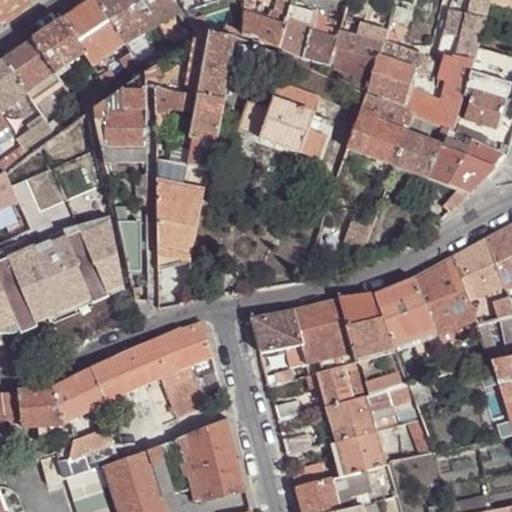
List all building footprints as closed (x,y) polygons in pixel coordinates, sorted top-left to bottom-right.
[(17,16),(32,5),(29,0),(0,0),(0,28),(17,16)] [(92,67),(124,44),(93,0),(90,0),(67,17),(60,21),(84,54),(92,67)] [(93,0),(124,44),(181,12),(172,0),(93,0)] [(182,14),(223,1),(226,0),(172,0),(181,12),(182,14)] [(511,0),(491,0),(491,4),(508,9),(505,19),(511,21),(511,0)] [(243,11),(243,35),(276,51),(287,9),(288,8),(288,7),(281,6),(275,25),(248,17),(249,12),(243,11)] [(287,9),(276,51),(302,62),(313,25),(315,17),(287,9)] [(204,16),(191,21),(203,35),(210,31),(204,16)] [(55,74),(84,54),(60,21),(37,38),(32,41),(55,74)] [(339,32),(329,68),(335,70),(334,75),(349,82),(348,84),(368,93),(385,36),(342,23),(339,32)] [(313,25),(302,62),(328,70),(329,68),(339,32),(313,25)] [(401,111),(452,132),(456,120),(464,92),(469,77),(476,52),(477,46),(441,36),(435,57),(451,62),(437,105),(407,94),(414,75),(422,78),(426,68),(423,65),(426,61),(394,48),(397,39),(393,38),(396,30),(388,27),(385,36),(368,93),(368,94),(378,99),(377,102),(400,113),(401,111)] [(221,103),(234,38),(210,35),(197,98),(221,103)] [(26,95),(55,74),(32,41),(9,57),(3,62),(26,95)] [(152,53),(158,64),(176,54),(172,46),(168,49),(166,45),(152,53)] [(134,79),(144,72),(130,52),(120,59),(134,79)] [(469,77),(464,92),(471,94),(463,122),(496,133),(510,90),(511,90),(511,63),(476,52),(469,77)] [(0,113),(26,95),(3,62),(0,63),(0,113)] [(106,87),(112,95),(116,91),(122,88),(109,70),(105,73),(102,69),(97,73),(106,87)] [(58,92),(65,88),(57,75),(50,80),(58,92)] [(170,92),(183,95),(185,84),(173,82),(170,92)] [(84,114),(91,109),(112,95),(106,87),(101,91),(99,88),(77,105),(84,114)] [(164,100),(171,102),(169,112),(193,117),(187,148),(191,149),(187,169),(207,173),(221,103),(197,98),(183,95),(170,92),(155,89),(155,107),(164,109),(164,100)] [(140,161),(147,161),(146,91),(116,91),(112,95),(91,109),(93,117),(104,118),(104,146),(99,146),(103,162),(140,161)] [(367,98),(347,152),(393,168),(404,135),(410,117),(400,113),(377,102),(367,98)] [(257,141),(268,111),(245,103),(234,133),(257,141)] [(313,119),(271,104),(268,111),(257,141),(300,157),(308,133),(313,119)] [(75,120),(84,114),(77,105),(69,111),(75,120)] [(34,151),(55,135),(49,127),(41,116),(20,131),(34,151)] [(0,144),(14,135),(0,117),(0,144)] [(330,125),(313,119),(308,133),(325,139),(330,125)] [(55,135),(64,129),(58,120),(49,127),(55,135)] [(326,164),(339,168),(355,124),(342,120),(326,164)] [(428,183),(429,181),(441,149),(447,133),(440,130),(434,147),(404,135),(393,168),(428,183)] [(471,144),(482,149),(485,142),(457,130),(454,136),(471,144)] [(308,133),(300,157),(317,163),(325,139),(308,133)] [(92,144),(9,183),(16,201),(15,201),(20,215),(25,228),(10,235),(0,240),(0,330),(14,324),(18,332),(47,320),(46,317),(90,298),(93,304),(110,297),(108,293),(123,287),(92,144)] [(471,144),(465,159),(441,149),(429,181),(457,193),(468,197),(485,181),(506,159),(498,156),(482,149),(471,144)] [(0,177),(5,173),(28,155),(22,148),(0,163),(0,177)] [(506,159),(509,151),(500,148),(498,156),(506,159)] [(192,255),(207,173),(187,169),(172,166),(156,162),(156,180),(156,219),(156,247),(192,255)] [(9,183),(5,173),(0,177),(0,208),(15,201),(16,201),(9,183)] [(136,199),(148,199),(147,191),(136,191),(136,199)] [(450,216),(468,197),(457,193),(441,208),(450,216)] [(136,207),(148,207),(148,199),(136,199),(136,207)] [(25,228),(20,215),(5,222),(10,235),(25,228)] [(114,215),(117,224),(124,224),(123,215),(114,215)] [(117,224),(128,273),(141,273),(140,224),(124,224),(117,224)] [(506,292),(511,289),(511,228),(491,239),(486,242),(505,289),(506,292)] [(467,303),(505,289),(486,242),(458,256),(451,260),(467,303)] [(189,266),(192,255),(156,247),(156,259),(189,266)] [(446,332),(473,322),(467,303),(451,260),(422,277),(414,281),(435,337),(446,332)] [(396,352),(435,337),(414,281),(387,293),(375,297),(396,352)] [(131,290),(134,302),(140,302),(140,290),(131,290)] [(400,375),(369,386),(361,361),(396,352),(375,297),(350,300),(339,302),(354,354),(357,366),(367,400),(404,388),(400,375)] [(48,324),(93,304),(90,298),(46,317),(47,320),(48,324)] [(499,322),(511,319),(511,309),(510,304),(508,300),(492,305),(498,323),(499,322)] [(318,364),(354,354),(339,302),(306,309),(292,313),(302,349),(301,349),(306,366),(306,367),(318,364)] [(289,371),(306,366),(301,349),(302,349),(292,313),(273,316),(251,321),(259,350),(260,356),(284,352),(289,371)] [(511,319),(499,322),(510,362),(511,361),(511,319)] [(54,390),(64,426),(104,405),(139,390),(191,368),(212,358),(210,352),(203,325),(177,333),(142,348),(93,369),(65,384),(54,390)] [(435,337),(442,355),(450,353),(453,351),(446,332),(435,337)] [(222,398),(212,358),(191,368),(206,403),(222,398)] [(511,361),(510,362),(489,366),(495,383),(508,380),(511,379),(511,361)] [(326,411),(367,400),(357,366),(306,379),(310,394),(320,391),(326,411)] [(495,383),(489,366),(479,369),(485,389),(495,385),(495,383)] [(206,403),(191,368),(139,390),(157,430),(208,407),(206,403)] [(416,376),(417,384),(425,382),(428,381),(425,370),(415,373),(416,376)] [(439,372),(441,378),(450,376),(448,370),(439,372)] [(269,389),(289,384),(287,375),(267,380),(269,389)] [(503,405),(511,402),(511,391),(508,380),(495,383),(501,401),(503,405)] [(414,402),(418,410),(433,404),(425,382),(417,384),(414,385),(409,387),(414,402)] [(404,388),(367,400),(326,411),(336,444),(377,434),(373,421),(392,416),(390,410),(414,402),(409,387),(404,388)] [(9,430),(64,427),(64,426),(54,390),(53,390),(15,394),(0,395),(0,415),(8,415),(9,430)] [(507,415),(503,405),(501,401),(500,401),(491,405),(496,419),(500,417),(507,415)] [(278,423),(302,417),(299,402),(274,409),(278,423)] [(511,402),(503,405),(507,415),(509,420),(511,430),(511,402)] [(503,439),(511,437),(511,430),(509,420),(502,423),(498,424),(503,439)] [(186,438),(193,463),(182,466),(185,480),(190,478),(193,490),(197,503),(203,501),(203,503),(247,491),(228,421),(186,438)] [(420,458),(434,455),(422,422),(409,425),(420,458)] [(72,443),(68,461),(91,455),(91,454),(111,447),(105,432),(72,443)] [(386,465),(377,434),(336,444),(346,478),(388,467),(387,465),(386,465)] [(287,457),(311,450),(307,436),(283,442),(287,457)] [(186,438),(147,455),(148,457),(149,456),(163,498),(193,490),(190,478),(185,480),(182,466),(193,463),(186,438)] [(56,456),(55,456),(62,454),(60,449),(60,448),(34,456),(35,461),(56,456)] [(110,488),(117,511),(167,511),(163,498),(149,456),(148,457),(107,473),(106,470),(105,470),(106,474),(110,488)] [(48,486),(64,481),(60,464),(58,457),(41,462),(48,486)] [(296,491),(326,483),(322,466),(291,474),(296,491)] [(346,478),(326,483),(296,491),(301,511),(354,511),(375,507),(385,504),(398,500),(397,498),(388,467),(346,478)] [(110,511),(103,490),(110,488),(106,474),(105,470),(68,480),(77,511),(110,511)] [(485,511),(482,497),(454,503),(455,511),(485,511)] [(401,511),(398,500),(385,504),(387,511),(401,511)]
